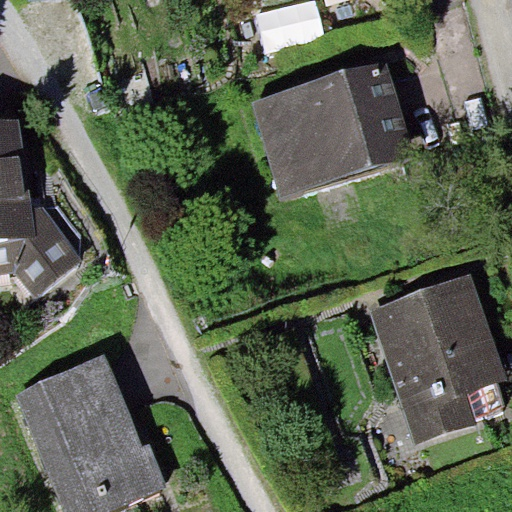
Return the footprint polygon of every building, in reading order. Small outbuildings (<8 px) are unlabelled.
[(388,71),(262,109),(289,199),(415,161),(388,71)] [(25,122),(0,126),(0,272),(14,270),(38,296),(88,251),(38,195),(25,122)] [(474,279),(371,312),(414,446),(477,426),(468,396),(508,383),(474,279)] [(302,325),(276,334),(328,474),(353,465),(302,325)] [(101,369),(18,405),(65,511),(136,511),(160,502),(101,369)]
